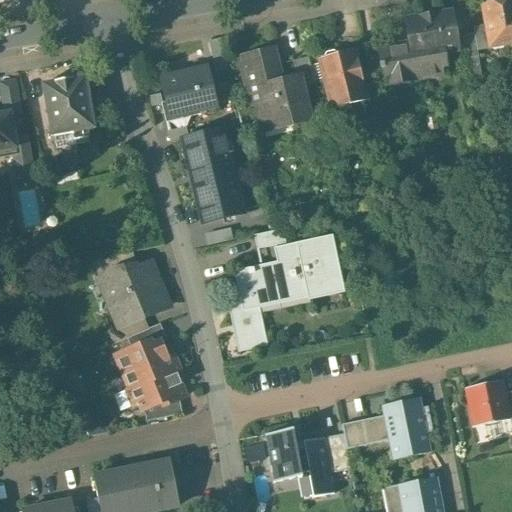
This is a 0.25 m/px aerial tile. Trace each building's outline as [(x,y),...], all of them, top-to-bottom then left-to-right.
[(511,0),(481,6),(489,49),(491,49),(494,51),(503,49),(506,46),(511,44),(511,0)] [(378,48),(377,48),(380,69),(382,69),(382,72),(384,84),(414,80),(412,68),(439,64),(437,54),(457,51),(452,14),(437,16),(437,15),(418,17),(418,19),(404,20),(407,43),(378,48)] [(480,79),(474,33),(462,35),(469,81),(480,79)] [(377,48),(378,48),(378,45),(363,47),(369,74),(382,72),(382,69),(380,69),(377,48)] [(273,49),(238,57),(249,108),(255,107),(260,127),(290,120),(291,127),(310,123),(302,88),(314,85),(307,58),(277,64),(273,49)] [(323,59),(318,60),(330,110),(332,109),(357,103),(366,101),(354,51),(337,55),(336,54),(332,52),(325,54),(323,58),(323,59)] [(207,69),(158,81),(168,118),(216,106),(207,69)] [(84,77),(41,85),(50,137),(51,137),(72,133),(73,140),(74,140),(87,137),(85,131),(93,129),(84,77)] [(1,95),(18,95),(18,79),(1,78),(1,95)] [(357,103),(332,109),(337,130),(362,124),(357,103)] [(0,115),(0,157),(16,155),(13,141),(8,114),(0,115)] [(201,224),(242,215),(223,130),(182,140),(201,224)] [(72,133),(51,137),(55,149),(75,145),(74,140),(73,140),(72,133)] [(24,139),(13,141),(16,155),(17,164),(28,161),(24,139)] [(54,158),(43,162),(51,183),(62,179),(54,158)] [(17,164),(14,164),(16,181),(31,178),(28,161),(17,164)] [(339,178),(321,182),(324,194),(342,190),(339,178)] [(229,229),(206,234),(208,242),(231,238),(229,229)] [(281,230),(253,236),(256,250),(284,244),(281,230)] [(239,292),(227,295),(239,350),(263,345),(255,306),(308,294),(308,298),(340,291),(329,239),(275,250),(278,264),(251,270),(251,269),(247,270),(247,271),(235,273),(239,292)] [(131,252),(90,261),(97,279),(102,277),(108,271),(134,265),(131,252)] [(134,265),(108,271),(102,277),(97,279),(118,326),(118,328),(143,318),(164,309),(152,280),(156,279),(148,263),(135,269),(134,265)] [(118,326),(107,331),(112,344),(126,338),(148,329),(143,318),(118,328),(118,326)] [(159,324),(148,329),(126,338),(130,349),(149,341),(150,345),(158,342),(158,343),(166,340),(159,324)] [(130,349),(115,355),(128,388),(178,369),(172,354),(165,357),(161,348),(160,349),(158,343),(158,342),(150,345),(149,341),(130,349)] [(128,388),(126,389),(133,405),(139,403),(141,410),(143,409),(161,402),(162,406),(178,399),(184,397),(179,384),(175,375),(175,376),(173,372),(178,370),(178,369),(128,388)] [(502,381),(463,389),(472,428),(508,421),(510,420),(504,393),(502,381)] [(161,402),(143,409),(146,421),(181,414),(178,399),(162,406),(161,402)] [(382,417),(365,420),(371,445),(387,442),(391,461),(430,453),(426,433),(432,432),(426,407),(421,408),(419,399),(380,407),(382,417)] [(371,445),(365,420),(340,425),(346,450),(371,445)] [(292,430),(264,435),(273,483),(301,478),(300,474),(308,472),(313,498),(333,494),(329,474),(323,439),(302,442),(304,449),(296,451),(292,430)] [(342,435),(323,439),(329,474),(349,470),(342,435)] [(169,462),(93,477),(100,511),(148,511),(177,506),(169,462)] [(442,511),(436,478),(381,489),(385,511),(442,511)] [(71,511),(70,502),(21,511),(71,511)]
